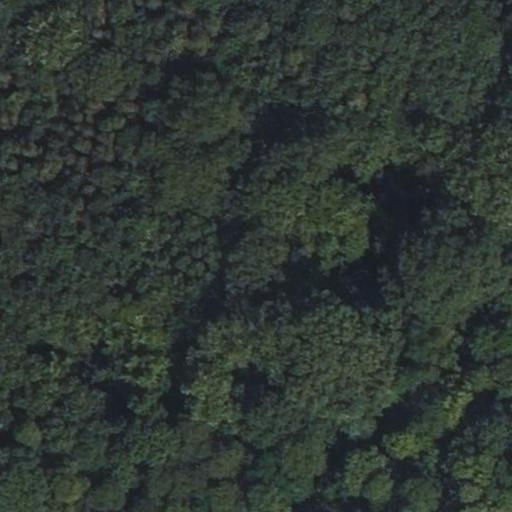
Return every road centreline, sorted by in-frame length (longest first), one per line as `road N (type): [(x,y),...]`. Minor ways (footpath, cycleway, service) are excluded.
road 1 (track): [(384,424),(322,370),(0,363)]
road 2 (track): [(290,511),(318,476),(511,336)]
